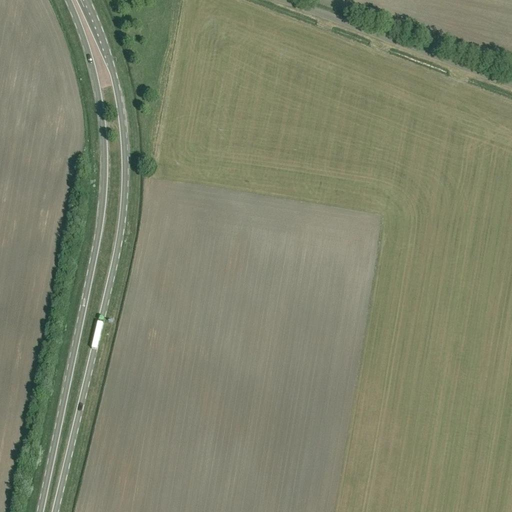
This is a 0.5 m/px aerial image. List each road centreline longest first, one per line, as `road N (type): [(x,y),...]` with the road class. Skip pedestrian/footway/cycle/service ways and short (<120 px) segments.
road 1 (primary): [(55,511),(124,191),(116,88),(86,0)]
road 2 (primary): [(67,0),(92,66),(104,173),(39,511)]
road 3 (unclassified): [(511,84),(282,0)]
